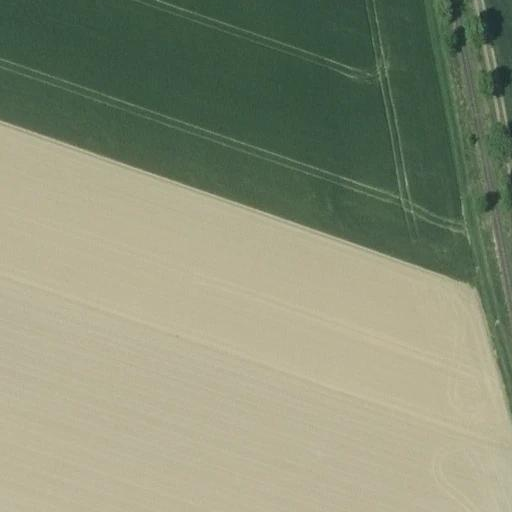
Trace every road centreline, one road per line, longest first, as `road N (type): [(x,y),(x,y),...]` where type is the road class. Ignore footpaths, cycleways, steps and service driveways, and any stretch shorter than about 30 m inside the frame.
road 1 (track): [(511,353),(480,232),(440,0)]
road 2 (track): [(475,0),(511,188)]
